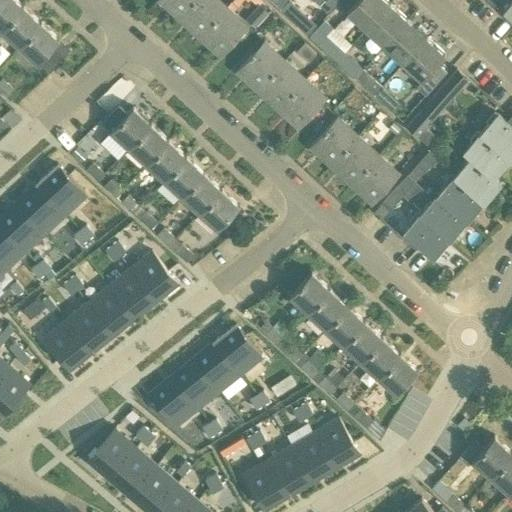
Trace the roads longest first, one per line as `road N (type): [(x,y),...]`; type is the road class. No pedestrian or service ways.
road 1 (residential): [(1,465),(315,208)]
road 2 (residential): [(131,39),(315,208)]
road 3 (residential): [(321,511),(407,460),(469,353)]
road 4 (residential): [(315,208),(469,353)]
road 5 (residential): [(0,163),(131,39)]
